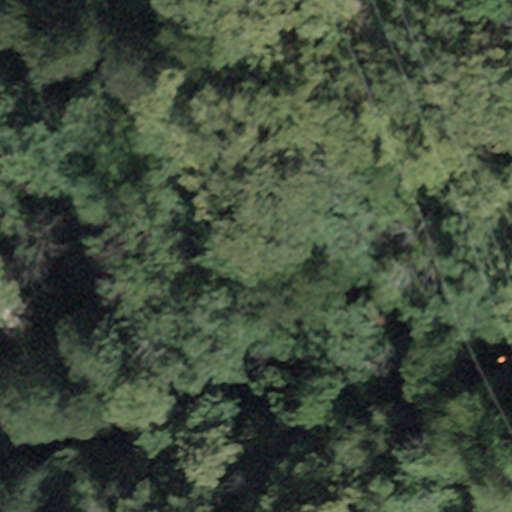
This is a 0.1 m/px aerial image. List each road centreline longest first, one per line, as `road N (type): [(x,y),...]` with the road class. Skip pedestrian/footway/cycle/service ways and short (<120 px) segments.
road 1 (track): [(511,336),(495,233),(461,175),(412,119),(356,0)]
road 2 (track): [(487,511),(511,374)]
